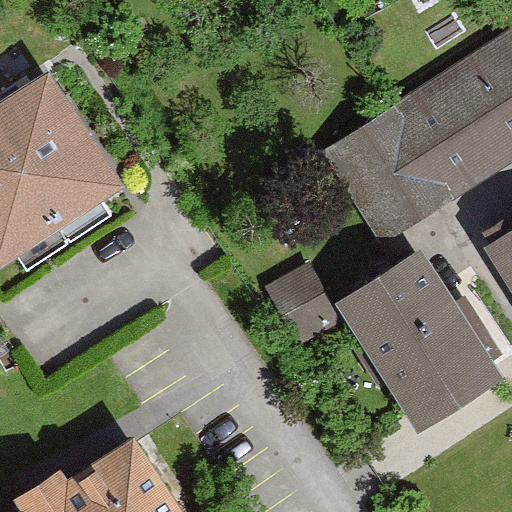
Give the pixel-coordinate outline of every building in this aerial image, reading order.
[(511,26),(508,20),(405,86),(472,189),(511,163),(511,26)] [(49,60),(0,92),(0,256),(125,173),(49,60)] [(511,225),(490,240),(511,271),(511,225)] [(422,235),(332,289),(413,421),(502,367),(422,235)] [(187,511),(135,429),(3,511),(187,511)]
